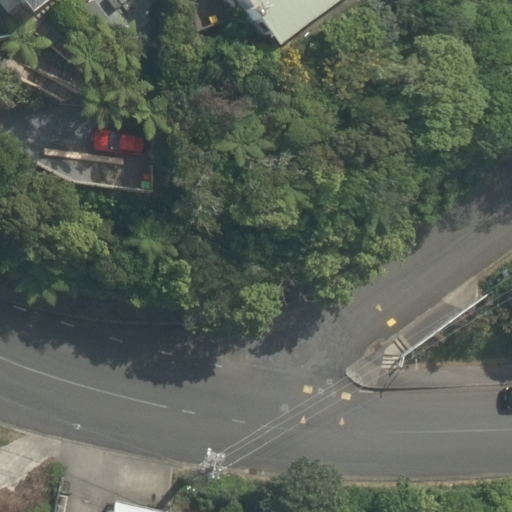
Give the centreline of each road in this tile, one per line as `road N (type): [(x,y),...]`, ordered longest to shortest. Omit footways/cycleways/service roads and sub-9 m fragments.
road 1 (residential): [(511,203),(217,418)]
road 2 (residential): [(217,418),(355,436),(511,431)]
road 3 (residential): [(0,355),(217,418)]
